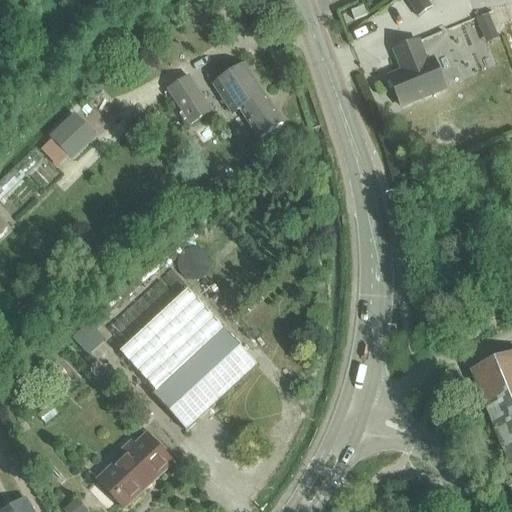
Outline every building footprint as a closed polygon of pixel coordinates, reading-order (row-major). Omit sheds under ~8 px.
[(426,0),(404,0),(418,19),(432,9),(426,0)] [(361,9),(350,13),(354,22),(364,18),(361,9)] [(507,64),(487,15),(475,20),(495,68),(507,64)] [(401,65),(404,72),(388,78),(401,109),(444,91),(432,60),(426,63),(418,43),(394,53),(399,65),(401,65)] [(239,111),(258,141),(282,125),(244,67),(213,87),(232,116),(239,111)] [(168,93),(163,96),(170,106),(174,103),(189,126),(210,113),(188,78),(167,92),(168,93)] [(76,112),(51,136),(74,161),(99,137),(76,112)] [(34,148),(0,183),(0,199),(2,201),(44,159),(34,148)] [(0,220),(0,236),(8,228),(0,220)] [(451,327),(459,348),(510,326),(501,305),(451,327)] [(256,368),(222,331),(152,397),(186,433),(256,368)] [(511,355),(469,373),(511,476),(511,482),(506,484),(511,498),(511,355)] [(44,377),(54,388),(67,376),(58,365),(44,377)] [(125,456),(100,479),(123,504),(148,481),(151,484),(172,465),(146,437),(135,448),(131,444),(122,453),(125,456)] [(34,511),(27,498),(0,511),(34,511)] [(88,511),(75,499),(63,511),(88,511)]
